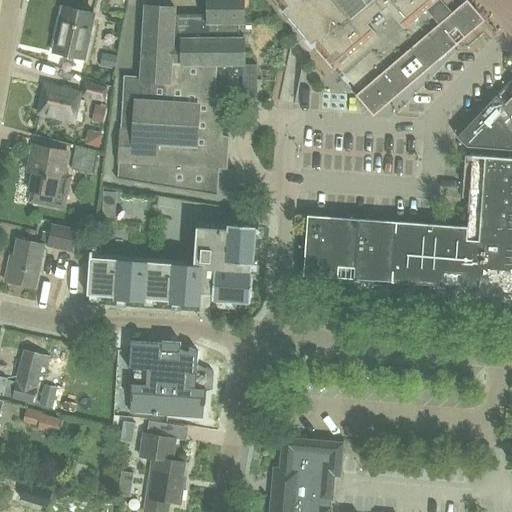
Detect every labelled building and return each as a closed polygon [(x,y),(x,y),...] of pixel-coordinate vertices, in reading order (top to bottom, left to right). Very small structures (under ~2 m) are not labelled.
[(119,161),(118,179),(203,193),(203,191),(205,167),(219,168),(227,168),(229,136),(223,135),(225,94),(215,94),(216,73),(220,73),(220,75),(244,76),(245,78),(244,78),(244,98),(258,98),(258,78),(257,64),(245,64),(245,37),(239,37),(239,22),(244,22),(244,6),(244,0),(207,0),(208,14),(204,14),(176,14),(176,6),(147,4),(147,5),(141,76),(140,99),(135,99),(135,103),(123,102),(121,126),(119,161)] [(275,0),(377,120),(490,24),(471,3),(463,10),(454,0),(275,0)] [(65,6),(54,51),(86,58),(96,13),(65,6)] [(103,52),(101,70),(116,71),(117,54),(103,52)] [(487,105),(458,135),(468,145),(511,148),(511,77),(491,100),(486,104),(487,105)] [(84,82),(82,94),(105,100),(108,87),(84,82)] [(80,90),(46,84),(40,110),(83,119),(86,104),(78,102),(80,90)] [(94,104),(90,119),(101,122),(105,107),(94,104)] [(88,127),(85,140),(98,144),(102,130),(88,127)] [(29,191),(31,192),(29,201),(47,205),(49,195),(59,197),(68,152),(64,150),(33,143),(28,166),(34,167),(29,191)] [(75,148),(71,167),(90,172),(94,153),(75,148)] [(303,230),(299,283),(454,294),(452,313),(511,317),(511,161),(471,159),(467,209),(475,210),(472,238),(479,239),(477,269),(459,268),(461,242),(303,230)] [(103,202),(116,203),(117,190),(104,190),(103,202)] [(91,251),(88,295),(115,297),(115,300),(145,302),(145,299),(170,301),(170,304),(200,306),(201,295),(212,296),(212,301),(249,304),(256,226),(197,221),(194,265),(93,257),(93,251),(91,251)] [(49,246),(73,251),(78,228),(53,223),(49,246)] [(34,286),(43,243),(17,238),(11,264),(7,263),(4,280),(34,286)] [(212,389),(214,370),(197,364),(198,353),(190,348),(187,352),(180,347),(180,342),(161,341),(161,343),(131,341),(129,367),(135,368),(132,411),(204,416),(206,390),(212,389)] [(0,393),(4,395),(13,397),(13,398),(34,403),(43,367),(49,368),(52,355),(25,349),(16,381),(8,378),(8,377),(0,375),(0,362),(0,360),(0,393)] [(55,395),(42,392),(39,403),(52,406),(55,395)] [(23,421),(39,426),(38,428),(58,434),(62,419),(42,414),(43,411),(27,407),(23,421)] [(132,441),(135,422),(124,420),(121,439),(132,441)] [(184,478),(186,462),(174,460),(177,439),(144,434),(141,457),(153,459),(145,511),(169,511),(171,502),(182,504),(186,478),(184,478)] [(341,475),(344,443),(284,437),(281,468),(275,468),(271,511),(331,511),(335,474),(341,475)] [(51,489),(27,482),(22,499),(46,507),(51,489)]
